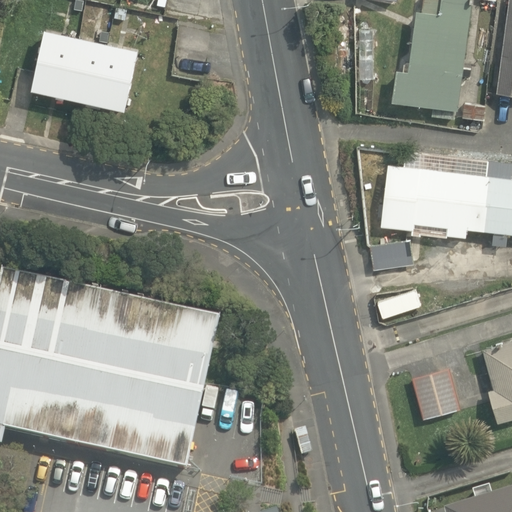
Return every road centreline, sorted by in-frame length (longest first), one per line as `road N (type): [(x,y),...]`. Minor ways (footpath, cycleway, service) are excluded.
road 1 (tertiary): [(373,511),(302,193)]
road 2 (tertiary): [(302,193),(169,201),(0,170)]
road 3 (tertiary): [(302,193),(266,0)]
